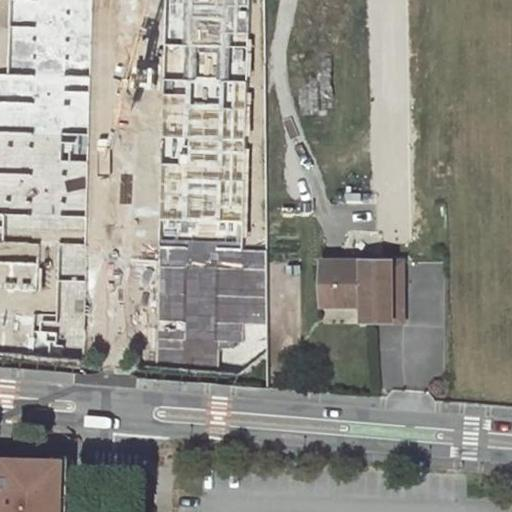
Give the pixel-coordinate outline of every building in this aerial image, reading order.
[(36,63),(35,137),(96,138),(98,64),(36,63)] [(147,321),(230,322),(231,243),(147,242),(147,321)] [(404,262),(324,262),(324,305),(365,305),(365,321),(403,321),(404,262)] [(0,511),(62,511),(63,472),(11,468),(0,467),(0,511)] [(72,511),(74,473),(63,472),(62,511),(72,511)]
